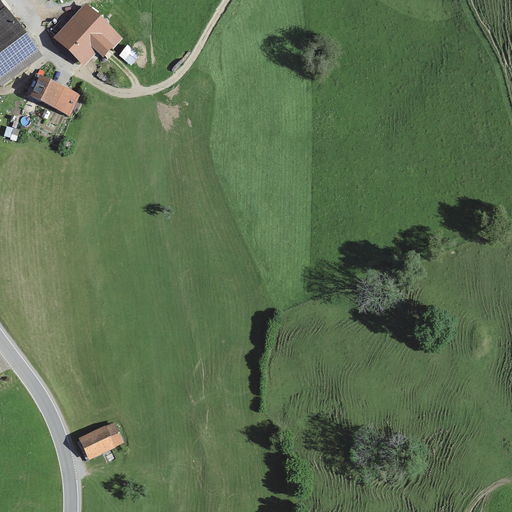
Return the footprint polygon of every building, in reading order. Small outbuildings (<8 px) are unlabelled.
[(87,5),(55,38),(84,66),(97,53),(104,59),(123,39),(87,5)] [(7,7),(0,12),(0,83),(2,86),(43,56),(7,7)] [(131,43),(122,54),(135,64),(143,53),(131,43)] [(80,95),(41,76),(30,97),(70,117),(80,95)] [(11,126),(8,134),(18,138),(22,130),(11,126)] [(114,422),(79,438),(89,460),(124,444),(114,422)]
